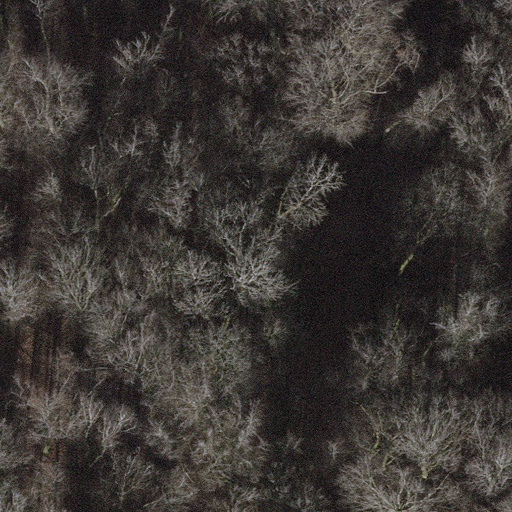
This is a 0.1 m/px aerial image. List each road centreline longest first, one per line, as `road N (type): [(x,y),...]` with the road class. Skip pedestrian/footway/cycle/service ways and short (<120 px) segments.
road 1 (track): [(0,361),(120,422),(225,511)]
road 2 (track): [(279,0),(511,110)]
